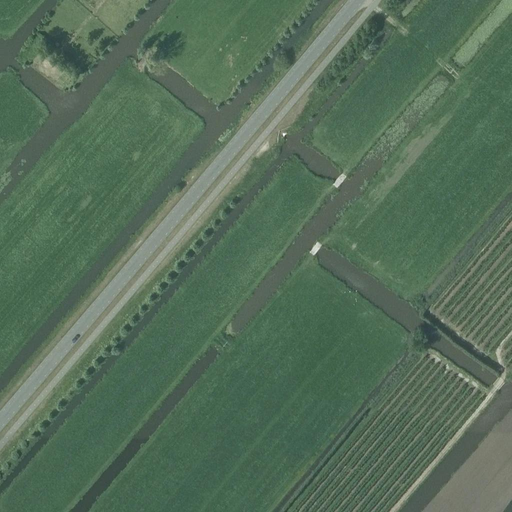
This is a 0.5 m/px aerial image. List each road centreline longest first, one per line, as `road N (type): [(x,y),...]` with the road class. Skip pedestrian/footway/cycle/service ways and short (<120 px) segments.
road 1 (unknown): [(0,455),(391,0)]
road 2 (secondary): [(357,0),(0,422)]
